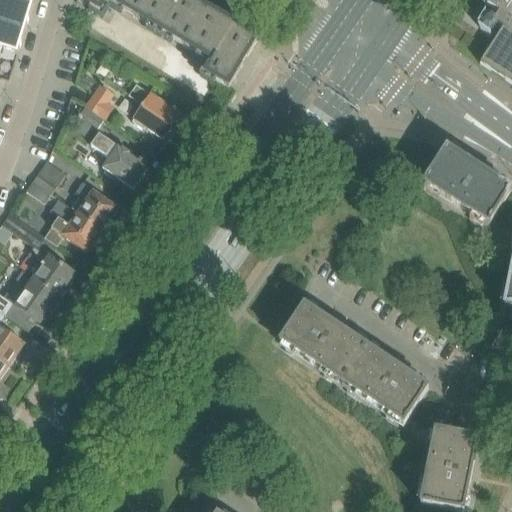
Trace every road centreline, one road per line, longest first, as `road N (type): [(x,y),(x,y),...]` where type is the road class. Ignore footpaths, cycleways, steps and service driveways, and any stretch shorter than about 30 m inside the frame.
road 1 (secondary): [(330,37),(0,509)]
road 2 (secondary): [(53,511),(367,66)]
road 3 (unclassified): [(511,406),(484,399),(306,292)]
road 4 (residential): [(0,171),(58,0)]
road 5 (unclassified): [(367,66),(456,123),(511,146)]
road 6 (unclassified): [(511,145),(474,102),(388,36)]
